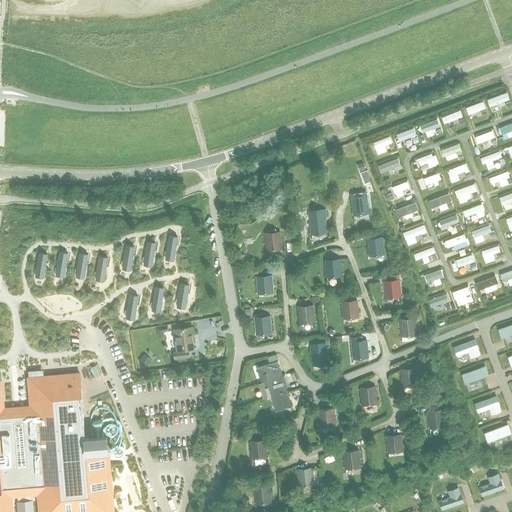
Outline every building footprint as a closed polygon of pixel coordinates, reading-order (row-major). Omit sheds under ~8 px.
[(509,98),(506,91),(487,97),(490,105),(509,98)] [(485,107),(482,100),(465,106),(467,113),(485,107)] [(461,116),(459,109),(441,115),(444,122),(461,116)] [(439,125),(436,117),(419,123),(422,131),(439,125)] [(511,129),(511,121),(500,126),(502,133),(511,129)] [(415,133),(412,127),(395,133),(398,140),(415,133)] [(494,136),(492,129),(475,136),(477,142),(494,136)] [(391,141),(389,135),(372,141),(374,147),(391,141)] [(461,149),(458,142),(441,148),(443,155),(461,149)] [(501,156),(499,150),(480,157),(482,163),(501,156)] [(434,159),(431,152),(418,157),(421,164),(434,159)] [(400,164),(397,156),(377,164),(380,172),(400,164)] [(468,169),(465,162),(447,168),(449,175),(468,169)] [(509,176),(507,170),(488,177),(490,183),(509,176)] [(440,178),(438,172),(423,177),(426,183),(440,178)] [(409,186),(407,180),(392,186),(394,192),(409,186)] [(474,182),(454,190),(457,197),(476,189),(474,182)] [(296,186),(286,188),(288,198),(298,195),(296,186)] [(365,191),(351,193),(351,197),(353,213),(368,211),(368,208),(366,195),(365,191)] [(511,199),(511,191),(499,196),(501,203),(511,199)] [(451,199),(448,193),(428,200),(430,207),(451,199)] [(418,208),(415,201),(394,208),(397,216),(418,208)] [(484,209),(481,203),(462,210),(464,216),(484,209)] [(324,209),(309,210),(311,232),(326,231),(324,209)] [(458,220),(455,213),(439,219),(441,226),(458,220)] [(426,230),(423,223),(403,231),(405,238),(426,230)] [(491,230),(489,224),(471,230),(473,237),(491,230)] [(266,249),(281,247),(279,231),(264,232),(266,249)] [(466,239),(464,233),(445,239),(447,246),(466,239)] [(169,236),(166,254),(174,255),(177,237),(169,236)] [(369,254),(384,252),(382,236),(367,238),(369,254)] [(147,241),(144,260),(152,261),(155,243),(147,241)] [(500,250),(498,244),(481,250),(483,256),(500,250)] [(126,245),(123,264),(131,265),(134,247),(126,245)] [(434,252),(432,246),(413,253),(415,259),(434,252)] [(59,252),(56,270),(64,272),(68,253),(59,252)] [(39,253),(36,271),(44,273),(47,254),(39,253)] [(80,253),(77,273),(85,274),(88,254),(80,253)] [(474,260),(471,253),(455,259),(457,266),(474,260)] [(99,256),(96,275),(104,276),(107,257),(99,256)] [(326,276),(341,274),(339,258),(324,259),(326,276)] [(443,276),(440,268),(424,273),(426,281),(443,276)] [(511,268),(500,273),(503,280),(511,277),(511,268)] [(398,274),(384,276),(386,298),(400,296),(398,274)] [(257,292),(272,291),(270,275),(256,276),(257,292)] [(495,275),(476,282),(478,289),(498,282),(495,275)] [(180,284),(178,302),(186,303),(189,285),(180,284)] [(470,292),(468,285),(452,290),(454,298),(470,292)] [(155,287),(152,305),(161,306),(163,288),(155,287)] [(448,300),(445,292),(429,298),(431,306),(448,300)] [(130,295),(127,313),(135,314),(138,296),(130,295)] [(343,317),(358,316),(356,300),(341,301),(343,317)] [(299,322),(314,321),(312,304),(297,306),(299,322)] [(256,333),(270,332),(269,315),(254,316),(256,333)] [(401,335),(416,333),(414,317),(399,319),(401,335)] [(511,324),(498,329),(501,338),(511,333),(511,324)] [(193,335),(192,326),(174,329),(177,351),(173,352),(174,359),(189,357),(188,349),(193,348),(191,335),(193,335)] [(367,355),(366,339),(362,340),(362,335),(350,336),(352,357),(367,355)] [(342,336),(334,337),(334,342),(334,344),(342,343),(342,336)] [(479,354),(477,348),(478,348),(475,339),(453,347),(457,356),(468,351),(470,358),(479,354)] [(325,343),(310,344),(312,362),(327,361),(325,343)] [(144,353),(138,359),(145,366),(151,359),(144,353)] [(282,376),(277,361),(257,367),(262,382),(265,381),(282,376)] [(488,375),(484,366),(461,375),(465,383),(488,375)] [(402,384),(417,383),(415,367),(401,368),(402,384)] [(0,511),(11,511),(10,496),(17,495),(25,495),(31,494),(38,494),(39,511),(112,511),(108,452),(106,436),(85,438),(84,427),(79,373),(43,376),(36,377),(28,378),(31,406),(16,408),(3,409),(1,380),(0,380),(0,379),(0,511)] [(265,381),(262,382),(261,383),(265,398),(270,396),(286,391),(286,388),(288,387),(284,376),(282,376),(265,381)] [(361,403),(375,402),(374,386),(359,387),(361,403)] [(286,391),(272,396),(277,411),(291,406),(286,391)] [(478,412),(489,408),(491,414),(501,411),(498,404),(499,404),(496,396),(475,404),(478,412)] [(319,426),(334,424),(333,408),(318,410),(319,426)] [(429,427),(444,425),(442,409),(427,410),(429,427)] [(258,419),(247,423),(249,428),(260,424),(258,419)] [(487,442),(506,435),(507,439),(511,438),(509,433),(510,433),(507,424),(484,433),(487,442)] [(388,451),(402,450),(401,434),(386,435),(388,451)] [(251,457),(266,456),(265,439),(250,440),(251,457)] [(344,468),(359,466),(358,450),(343,451),(344,468)] [(298,485),(313,484),(311,467),(296,469),(298,485)] [(503,488),(500,480),(497,474),(488,477),(490,483),(479,487),(482,496),(503,488)] [(463,502),(460,494),(459,494),(457,488),(448,491),(450,497),(439,501),(441,509),(463,502)] [(287,494),(282,498),(289,506),(294,502),(287,494)]
